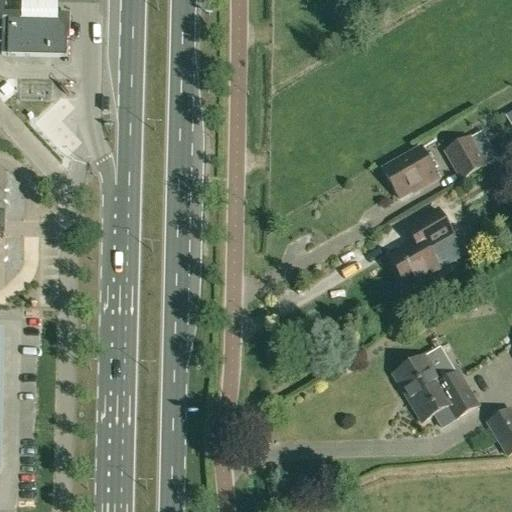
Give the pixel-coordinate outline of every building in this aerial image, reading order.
[(3,0),(0,0),(0,20),(2,21),(2,56),(8,57),(7,57),(67,59),(67,42),(66,42),(66,31),(58,22),(22,21),(22,20),(3,20),(3,0)] [(498,142),(510,159),(511,157),(511,134),(511,133),(498,142)] [(485,169),(469,141),(446,155),(462,182),(484,170),(485,169)] [(420,150),(383,171),(399,200),(421,188),(422,190),(438,181),(420,150)] [(485,169),(484,170),(488,177),(502,168),(498,161),(485,169)] [(407,291),(439,272),(429,254),(453,239),(437,213),(407,232),(415,245),(389,261),(407,291)] [(426,359),(395,378),(423,426),(448,411),(455,423),(478,409),(459,377),(456,379),(441,387),(426,359)] [(511,457),(511,413),(489,426),(509,459),(511,457)]
